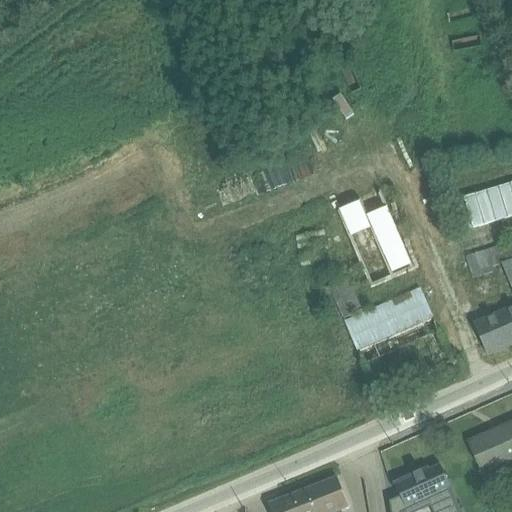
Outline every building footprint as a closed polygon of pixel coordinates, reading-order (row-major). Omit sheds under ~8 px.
[(332,116),(320,122),(330,141),(342,134),(332,116)] [(285,176),(275,157),(257,167),(267,186),(285,176)] [(511,178),(460,192),(470,229),(511,217),(511,178)] [(410,264),(387,202),(364,210),(360,201),(341,208),(368,279),(410,264)] [(471,229),(474,239),(496,232),(493,223),(471,229)] [(487,355),(511,344),(511,241),(465,256),(472,278),(493,271),(492,266),(501,263),(511,290),(511,305),(473,322),(487,355)] [(342,317),(361,309),(347,276),(328,284),(342,317)] [(451,360),(419,287),(344,321),(375,393),(451,360)] [(511,476),(511,419),(466,440),(482,476),(507,466),(511,476)] [(432,511),(460,511),(437,461),(392,481),(399,495),(388,500),(391,511),(412,511),(429,504),(432,511)] [(341,511),(348,508),(336,478),(268,504),(271,511),(341,511)]
